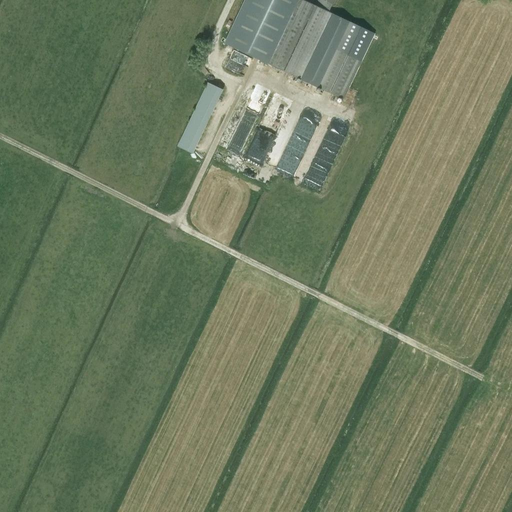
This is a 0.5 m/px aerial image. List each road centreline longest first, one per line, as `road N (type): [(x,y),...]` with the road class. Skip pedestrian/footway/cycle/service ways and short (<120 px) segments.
road 1 (track): [(480,376),(0,138)]
road 2 (track): [(177,229),(244,88),(292,112),(342,0)]
